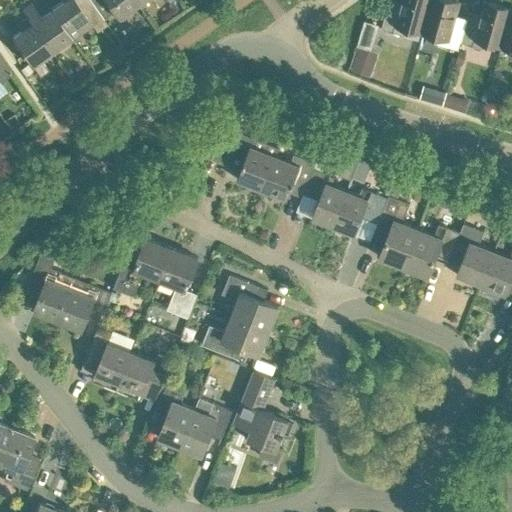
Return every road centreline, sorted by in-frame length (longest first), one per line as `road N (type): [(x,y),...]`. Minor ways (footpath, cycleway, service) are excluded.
road 1 (tertiary): [(0,238),(221,52),(274,47)]
road 2 (residential): [(407,505),(462,373),(460,360),(448,343),(369,309),(344,313)]
road 3 (residential): [(0,327),(119,478),(185,511)]
road 4 (tertiary): [(274,47),(328,95),(511,156)]
road 5 (residential): [(344,313),(172,200)]
road 6 (residential): [(336,494),(323,439),(325,351),(344,313)]
